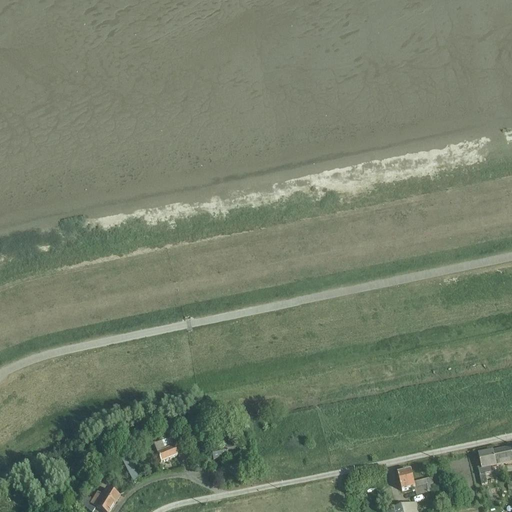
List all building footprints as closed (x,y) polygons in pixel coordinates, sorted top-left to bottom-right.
[(62,29),(68,21),(61,16),(55,23),(62,29)] [(170,442),(177,459),(177,458),(185,455),(178,439),(170,442)] [(166,443),(161,445),(153,448),(160,465),(177,459),(170,442),(170,441),(166,443)] [(235,458),(233,447),(233,446),(225,447),(226,451),(211,454),(212,459),(209,460),(210,462),(212,462),(212,463),(235,458)] [(511,452),(511,449),(478,456),(482,470),(478,471),(481,486),(487,485),(485,475),(493,473),(492,468),(511,464),(511,452)] [(123,453),(119,455),(121,461),(120,461),(133,486),(139,484),(123,453)] [(436,497),(435,492),(431,479),(414,483),(411,472),(398,475),(402,493),(414,489),(416,496),(432,492),(434,498),(436,497)] [(99,477),(94,484),(99,487),(104,480),(99,477)] [(86,501),(81,507),(86,511),(93,511),(94,510),(97,511),(111,511),(119,500),(106,491),(101,498),(96,495),(91,504),(86,501)]
